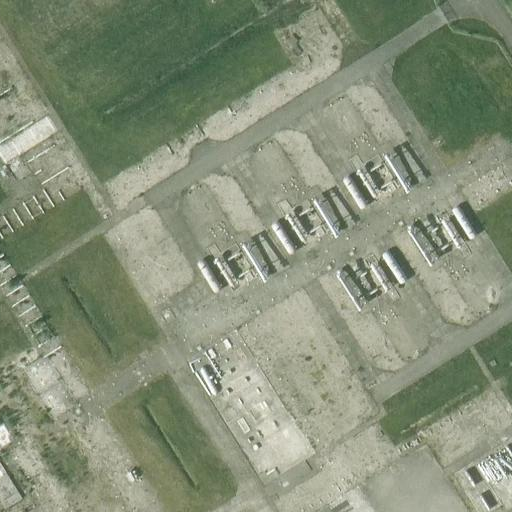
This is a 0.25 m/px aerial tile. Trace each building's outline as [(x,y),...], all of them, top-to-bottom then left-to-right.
[(361,141),(374,140),(371,123),(359,125),(361,141)] [(505,157),(496,142),(453,168),(462,184),(505,157)] [(237,227),(218,238),(226,255),(246,244),(237,227)] [(66,500),(75,511),(79,511),(124,479),(118,460),(98,432),(111,423),(107,417),(103,405),(80,374),(78,369),(58,376),(74,363),(70,357),(43,365),(47,380),(60,398),(15,432),(10,425),(0,432),(0,480),(12,471),(10,472),(20,464),(37,459),(65,498),(66,500)] [(483,511),(491,511),(511,501),(511,445),(506,449),(460,474),(471,496),(474,494),(483,511)]
